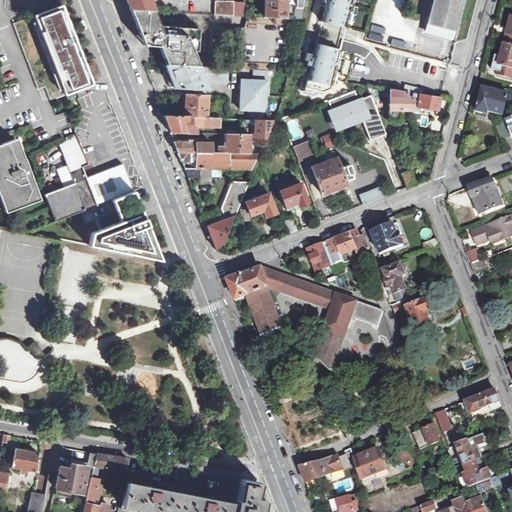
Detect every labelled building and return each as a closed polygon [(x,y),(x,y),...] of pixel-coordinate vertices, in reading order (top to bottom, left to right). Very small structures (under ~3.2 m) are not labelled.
[(125,0),(128,6),(130,10),(153,11),(152,6),(149,0),(125,0)] [(301,18),(305,0),(264,0),(264,17),(293,18),(301,18)] [(342,0),(321,0),(317,19),(336,24),(342,0)] [(452,38),(461,0),(433,0),(426,31),(452,38)] [(215,15),(226,15),(227,2),(215,1),(215,15)] [(95,86),(64,5),(35,16),(67,97),(95,86)] [(132,15),(143,46),(153,46),(151,46),(150,45),(148,45),(146,44),(145,43),(144,42),(142,40),(141,39),(141,37),(140,36),(140,34),(139,32),(139,31),(140,18),(157,20),(155,16),(153,11),(130,10),(132,15)] [(293,18),(264,17),(245,16),(244,21),(242,32),(234,69),(281,72),(293,18)] [(157,20),(140,18),(139,31),(139,32),(140,34),(140,36),(141,37),(141,39),(142,40),(144,42),(145,43),(146,44),(148,45),(150,45),(151,46),(153,46),(160,46),(164,58),(168,59),(168,65),(199,67),(195,58),(190,57),(190,51),(193,51),(198,52),(199,28),(173,27),(172,31),(166,31),(166,27),(161,27),(157,20)] [(331,48),(311,43),(301,79),(321,84),(331,48)] [(499,65),(496,73),(511,77),(511,45),(505,44),(499,65)] [(174,87),(166,66),(161,65),(169,87),(174,87)] [(204,80),(228,82),(228,68),(199,67),(168,65),(166,65),(165,65),(166,66),(174,87),(207,89),(204,80)] [(243,79),(243,94),(240,94),(240,109),(264,109),(264,95),(266,95),(267,80),(243,79)] [(487,115),(488,112),(503,116),(506,105),(511,106),(511,95),(483,88),(476,112),(487,115)] [(390,89),(390,120),(400,120),(400,110),(412,110),(412,92),(390,89)] [(355,90),(328,100),(332,110),(329,112),(335,128),(362,117),(370,140),(386,134),(371,95),(358,100),(355,90)] [(412,110),(424,111),(424,107),(437,109),(439,97),(412,92),(412,110)] [(206,114),(208,96),(186,95),(185,116),(207,117),(206,114)] [(491,116),(491,117),(502,120),(503,116),(488,112),(487,115),(491,116)] [(220,118),(207,117),(185,116),(164,115),(170,132),(187,133),(187,123),(193,123),(193,121),(196,121),(196,126),(220,127),(220,118)] [(274,121),(270,130),(284,125),(281,118),(274,121)] [(271,120),(256,119),(255,134),(255,137),(264,137),(271,120)] [(505,121),(496,124),(502,140),(504,139),(510,137),(511,136),(505,121)] [(306,131),(308,139),(315,136),(313,129),(306,131)] [(249,153),(250,134),(227,133),(227,146),(227,152),(249,153)] [(57,221),(96,206),(86,178),(82,167),(88,165),(76,134),(63,144),(60,145),(75,184),(46,196),(57,221)] [(330,134),(322,137),(325,149),(334,147),(330,134)] [(292,147),(298,162),(315,155),(309,140),(292,147)] [(0,148),(0,181),(10,208),(40,197),(32,176),(34,175),(28,160),(26,161),(19,141),(0,148)] [(211,143),(174,143),(178,152),(212,153),(211,143)] [(312,167),(322,194),(347,184),(346,182),(355,178),(349,164),(340,167),(334,151),(326,154),(329,160),(312,167)] [(257,153),(249,153),(227,152),(219,152),(212,153),(178,152),(181,161),(186,161),(186,164),(191,165),(191,162),(196,162),(195,169),(203,169),(211,169),(250,171),(257,153)] [(211,169),(203,169),(195,169),(184,169),(188,177),(200,178),(200,182),(211,182),(211,169)] [(401,174),(407,188),(415,184),(409,171),(401,174)] [(492,178),(468,188),(472,199),(476,197),(482,214),(503,205),(492,178)] [(225,219),(233,216),(234,216),(248,182),(231,181),(221,208),(225,219)] [(279,190),(285,206),(297,202),(298,205),(308,202),(301,182),(279,190)] [(96,206),(24,234),(173,262),(174,261),(145,186),(96,206)] [(360,196),(363,204),(383,197),(380,188),(360,196)] [(274,214),(276,213),(269,192),(254,198),(245,202),(246,206),(238,209),(243,223),(252,220),(261,216),(265,215),(266,217),(274,214)] [(243,223),(238,209),(234,219),(236,225),(243,223)] [(289,234),(297,230),(291,214),(283,217),(289,234)] [(222,243),(233,216),(225,219),(210,224),(208,220),(205,222),(207,226),(216,249),(222,243)] [(511,224),(509,218),(472,232),(477,245),(494,239),(496,243),(511,237),(511,224)] [(381,255),(403,245),(399,233),(402,232),(398,223),(382,229),(381,226),(372,229),(373,233),(372,233),(381,255)] [(348,252),(354,249),(356,254),(370,249),(368,243),(365,235),(360,238),(357,231),(342,237),(348,252)] [(350,258),(348,252),(342,237),(328,242),(323,244),(332,266),(344,261),(345,264),(351,261),(350,258)] [(424,244),(427,251),(440,246),(437,239),(424,244)] [(308,250),(317,272),(332,266),(323,244),(308,250)] [(484,259),(471,264),(474,272),(487,267),(484,259)] [(393,307),(411,300),(406,290),(401,276),(405,275),(402,269),(401,264),(384,271),(387,278),(385,279),(388,287),(385,288),(388,298),(387,302),(386,304),(388,305),(392,306),(393,307)] [(285,276),(261,268),(261,270),(241,277),(241,276),(228,281),(236,301),(247,296),(262,336),(263,336),(272,333),(275,339),(285,335),(267,289),(269,288),(331,310),(315,358),(320,360),(330,371),(333,370),(351,318),(353,318),(378,327),(384,312),(384,311),(357,302),(349,298),(345,298),(337,294),(285,276)] [(352,291),(345,273),(336,277),(340,288),(352,291)] [(388,298),(385,288),(383,283),(374,286),(377,300),(387,302),(388,298)] [(393,307),(395,314),(407,309),(419,339),(434,333),(425,311),(428,310),(423,295),(419,296),(411,300),(393,307)] [(43,353),(42,350),(41,348),(39,346),(38,343),(37,343),(36,342),(35,342),(34,342),(33,342),(32,343),(27,347),(26,348),(27,350),(28,350),(30,350),(31,351),(32,352),(33,353),(34,354),(34,355),(35,357),(37,357),(38,357),(40,357),(42,357),(44,356),(45,356),(43,353)] [(492,410),(502,407),(500,402),(498,397),(495,391),(466,402),(469,409),(471,413),(471,414),(482,411),(481,409),(490,405),(492,410)] [(342,403),(348,425),(355,423),(349,401),(342,403)] [(436,414),(444,434),(453,430),(445,410),(436,414)] [(433,426),(431,420),(421,423),(424,430),(433,426)] [(435,425),(433,426),(424,430),(423,430),(431,447),(442,443),(435,425)] [(476,460),(473,451),(472,451),(467,441),(456,445),(464,465),(475,461),(476,460)] [(355,458),(356,464),(363,484),(388,474),(380,449),(355,458)] [(15,450),(12,467),(21,469),(20,472),(26,473),(27,469),(36,471),(39,454),(15,450)] [(87,462),(86,466),(87,466),(87,467),(93,468),(94,465),(96,453),(89,452),(87,462)] [(105,467),(125,471),(128,459),(116,457),(96,453),(94,465),(105,467)] [(321,462),(300,466),(307,483),(343,470),(336,455),(321,462)] [(87,462),(65,458),(63,467),(60,466),(55,489),(82,494),(87,467),(87,466),(86,466),(87,462)] [(464,465),(467,472),(463,474),(469,488),(475,486),(490,480),(487,471),(480,473),(475,461),(464,465)] [(82,511),(105,511),(107,505),(96,502),(99,489),(97,488),(99,480),(102,480),(105,467),(94,465),(93,468),(82,511)] [(0,471),(0,491),(5,492),(7,481),(9,482),(11,475),(8,474),(8,473),(0,471)] [(511,472),(511,471),(490,480),(493,487),(511,479),(511,472)] [(334,483),(336,493),(354,488),(351,478),(334,483)] [(236,503),(234,511),(263,511),(266,500),(258,498),(261,482),(240,479),(236,503)] [(475,486),(479,493),(493,488),(493,487),(490,480),(475,486)] [(126,482),(121,509),(136,511),(234,511),(236,503),(235,503),(207,498),(198,496),(197,495),(166,490),(164,489),(155,487),(134,483),(126,482)] [(41,511),(45,495),(32,492),(27,511),(41,511)] [(354,503),(352,503),(350,496),(330,501),(332,511),(354,511),(353,508),(356,507),(354,503)] [(458,501),(461,511),(485,511),(480,498),(464,505),(462,499),(458,501)] [(433,502),(420,507),(422,511),(432,511),(435,511),(440,511),(436,501),(433,502)] [(461,511),(458,501),(453,503),(455,509),(446,511),(461,511)]
